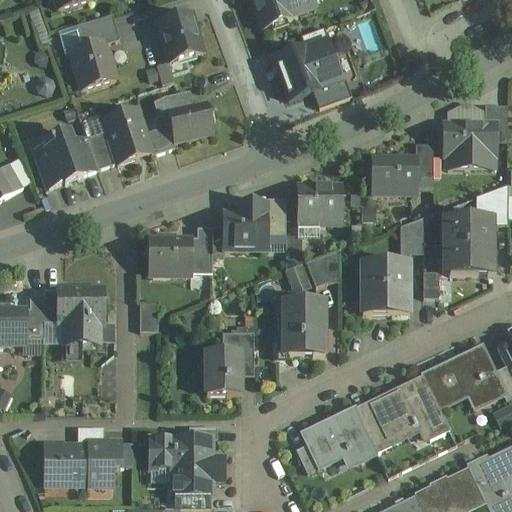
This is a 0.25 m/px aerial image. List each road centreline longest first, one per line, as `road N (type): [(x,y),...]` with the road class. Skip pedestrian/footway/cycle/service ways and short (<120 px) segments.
road 1 (residential): [(283,511),(257,473),(259,424),(511,303)]
road 2 (residential): [(0,252),(274,158)]
road 3 (residential): [(274,158),(370,122),(511,48)]
road 4 (residential): [(274,158),(215,0)]
